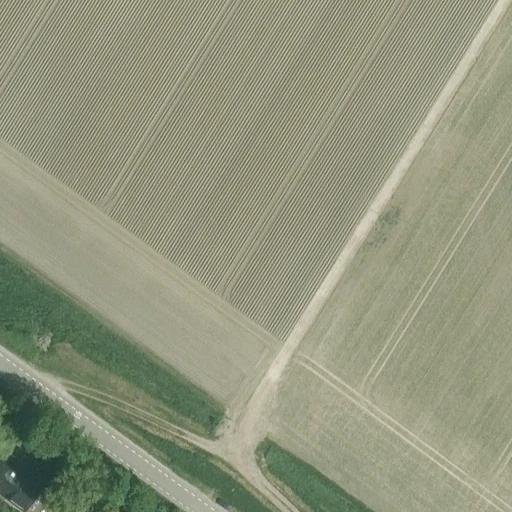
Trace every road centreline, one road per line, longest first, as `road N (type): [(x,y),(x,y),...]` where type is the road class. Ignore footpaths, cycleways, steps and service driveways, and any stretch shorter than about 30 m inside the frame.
road 1 (track): [(235,460),(267,381),(505,0)]
road 2 (track): [(289,511),(216,450),(60,384),(33,388)]
road 3 (tertiary): [(204,511),(0,364)]
